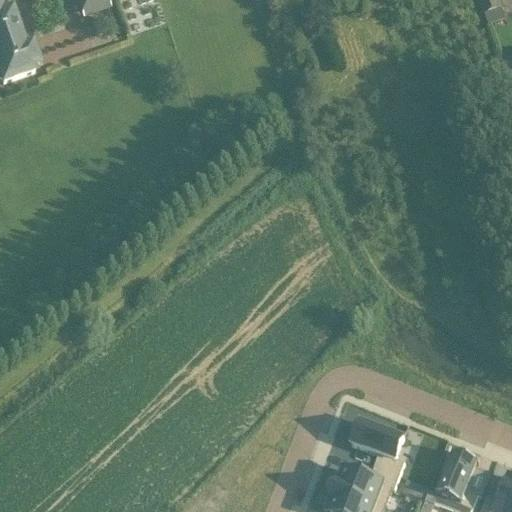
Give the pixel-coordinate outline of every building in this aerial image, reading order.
[(26,48),(11,6),(28,0),(73,0),(81,22),(109,12),(105,0),(0,0),(0,85),(2,91),(37,79),(34,71),(39,69),(31,47),(26,48)] [(498,0),(478,0),(484,17),(485,17),(488,27),(505,21),(501,11),(502,11),(498,0)] [(357,430),(351,444),(353,445),(352,449),(379,459),(374,471),(399,480),(403,468),(395,465),(403,442),(399,441),(400,439),(386,434),(385,436),(360,426),(358,430),(357,430)] [(455,458),(434,509),(441,511),(474,511),(478,502),(465,497),(477,467),(472,465),(472,463),(459,458),(459,460),(455,458)] [(337,482),(333,495),(379,511),(383,511),(392,492),(394,493),(399,480),(374,471),(370,483),(343,473),(339,483),(337,482)] [(485,506),(482,511),(511,511),(511,485),(508,484),(497,511),(485,506)] [(434,507),(439,495),(430,492),(425,503),(434,507)] [(330,507),(328,511),(379,511),(333,495),(328,507),(330,507)]
